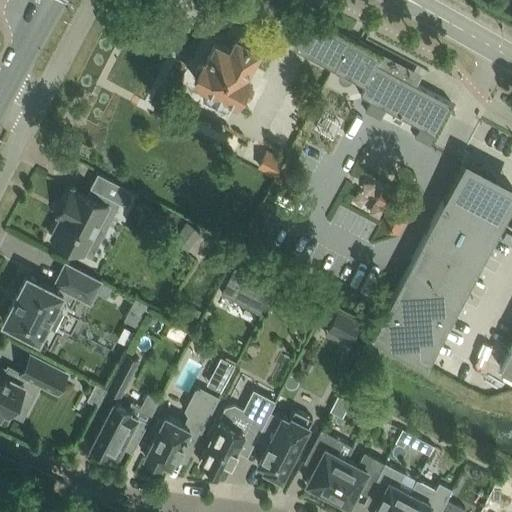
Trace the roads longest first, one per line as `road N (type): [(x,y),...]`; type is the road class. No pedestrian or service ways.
road 1 (residential): [(29,121),(91,0)]
road 2 (secondary): [(511,57),(406,0)]
